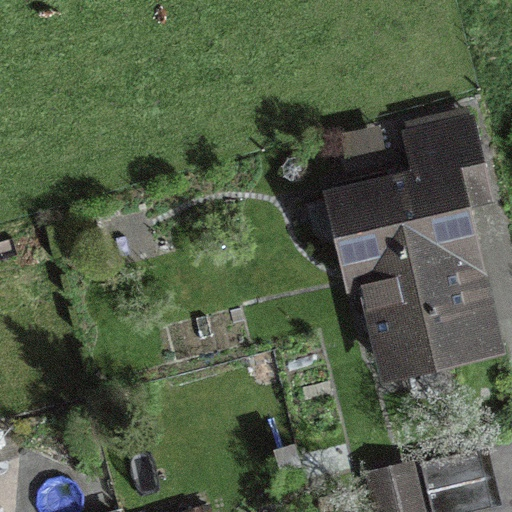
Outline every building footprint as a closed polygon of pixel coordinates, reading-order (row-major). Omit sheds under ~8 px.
[(353,281),(471,253),(452,170),(479,164),(469,122),(410,135),(420,176),(334,196),(342,233),(353,281)] [(471,253),(353,281),(366,279),(386,366),(480,344),(460,257),(471,255),(471,253)] [(427,491),(485,477),(478,448),(420,462),(427,491)] [(419,511),(410,471),(373,480),(380,511),(419,511)] [(485,477),(427,491),(431,511),(468,511),(492,506),(485,477)]
